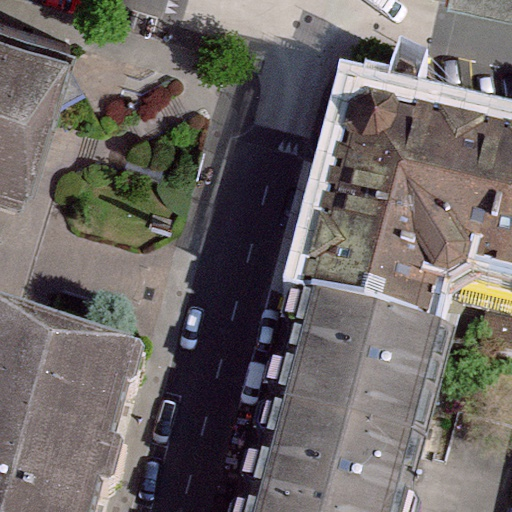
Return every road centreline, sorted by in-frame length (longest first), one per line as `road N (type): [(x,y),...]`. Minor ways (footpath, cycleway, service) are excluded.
road 1 (residential): [(296,22),(178,511)]
road 2 (residential): [(296,22),(403,25),(511,48)]
